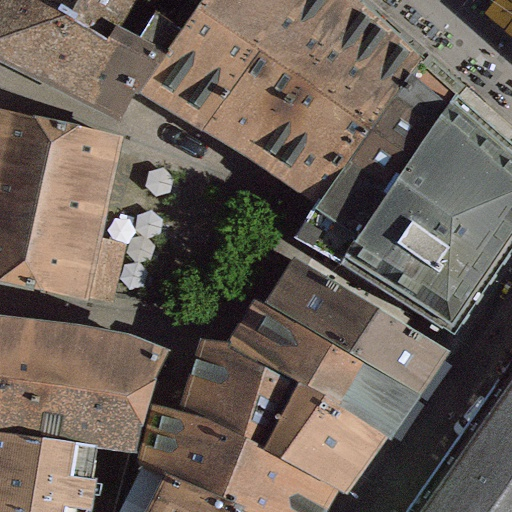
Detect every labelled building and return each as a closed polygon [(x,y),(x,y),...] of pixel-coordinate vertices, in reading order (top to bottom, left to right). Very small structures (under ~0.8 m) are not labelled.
[(113,45),(31,0),(3,0),(0,8),(0,56),(121,116),(133,84),(143,88),(189,27),(173,19),(158,10),(147,25),(138,41),(119,31),(113,45)] [(158,10),(141,0),(31,0),(113,45),(119,31),(127,15),(147,25),(158,10)] [(141,0),(158,10),(173,19),(187,0),(141,0)] [(320,202),(422,65),(349,0),(187,0),(173,19),(189,27),(143,88),(320,202)] [(343,266),(458,97),(422,65),(320,202),(295,240),(343,266)] [(472,313),(511,256),(511,144),(480,117),(458,97),(343,266),(451,342),(472,313)] [(113,139),(0,114),(0,281),(79,298),(113,139)] [(413,394),(445,349),(298,263),(270,307),(413,394)] [(387,436),(413,394),(270,307),(257,299),(229,345),(300,388),(387,436)] [(0,323),(0,431),(99,446),(133,449),(146,389),(164,356),(136,341),(0,323)] [(336,484),(269,453),(300,388),(229,345),(219,343),(207,341),(186,414),(157,406),(143,465),(228,505),(244,511),(318,511),(319,511),(336,484)] [(511,511),(511,359),(452,445),(410,507),(407,511),(511,511)] [(348,489),(387,436),(300,388),(269,453),(336,484),(348,489)] [(0,431),(0,511),(86,511),(99,446),(0,431)] [(224,511),(228,505),(143,465),(128,511),(224,511)]
